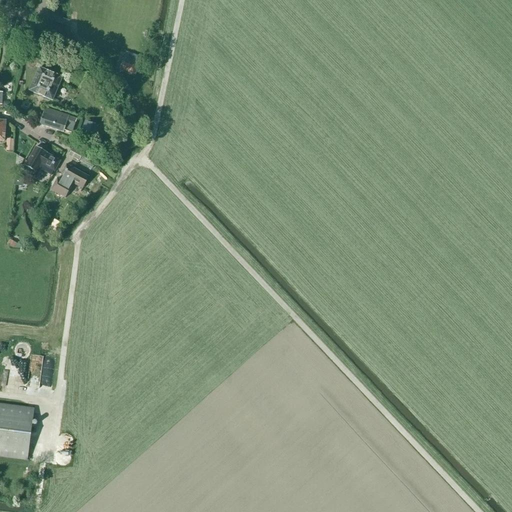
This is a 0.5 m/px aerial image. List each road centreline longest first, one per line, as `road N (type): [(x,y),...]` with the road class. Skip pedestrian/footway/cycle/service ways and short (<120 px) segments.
road 1 (track): [(141,158),(475,511)]
road 2 (track): [(57,402),(80,233),(152,140),(181,0)]
